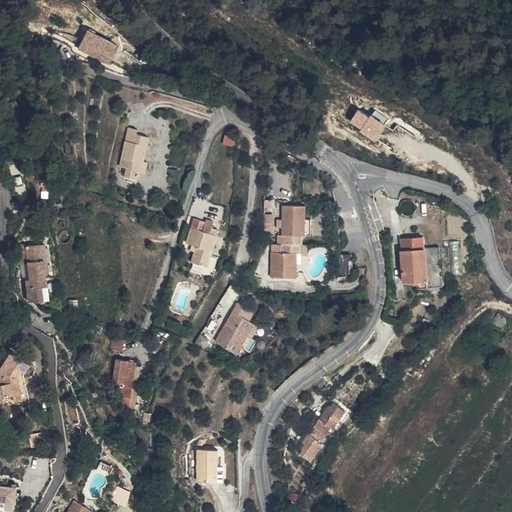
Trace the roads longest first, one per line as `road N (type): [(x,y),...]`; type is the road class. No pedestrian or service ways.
road 1 (residential): [(361,202),(345,205),(330,172),(204,98),(78,63),(0,58)]
road 2 (tertiary): [(361,202),(381,275),(378,306),(346,350),(272,412),(261,452),(268,511)]
road 3 (tertiary): [(127,0),(352,178)]
road 4 (track): [(511,310),(482,308),(355,448)]
road 5 (residential): [(352,178),(396,177),(470,204),(511,288)]
road 6 (residential): [(0,187),(7,303),(20,319)]
